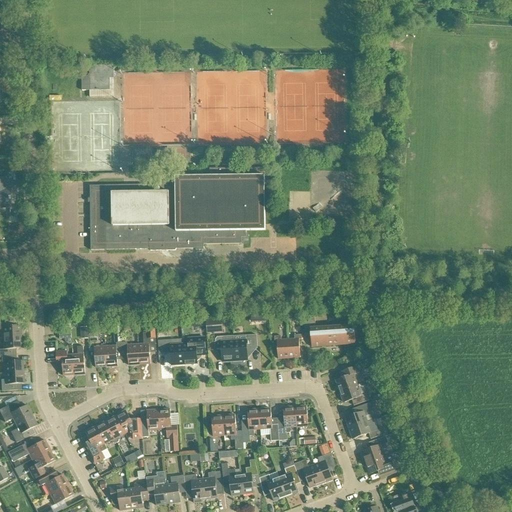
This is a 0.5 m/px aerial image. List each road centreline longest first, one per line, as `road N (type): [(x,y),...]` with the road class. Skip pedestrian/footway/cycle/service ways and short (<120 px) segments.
road 1 (residential): [(355,490),(325,405),(318,391),(304,387),(129,392),(57,426)]
road 2 (track): [(0,297),(114,308),(374,301)]
road 3 (residential): [(34,253),(19,0)]
road 4 (residential): [(57,426),(41,393),(34,253)]
road 5 (track): [(374,301),(511,293)]
